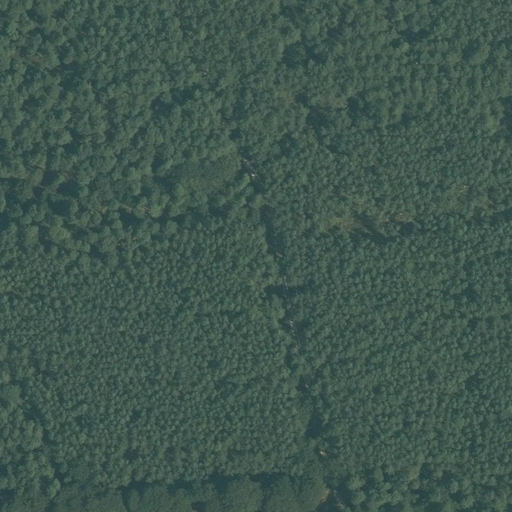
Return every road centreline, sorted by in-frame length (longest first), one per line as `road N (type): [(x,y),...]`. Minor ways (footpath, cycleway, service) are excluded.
road 1 (track): [(330,491),(264,216),(169,0)]
road 2 (track): [(330,491),(0,501)]
road 3 (track): [(0,349),(61,499)]
